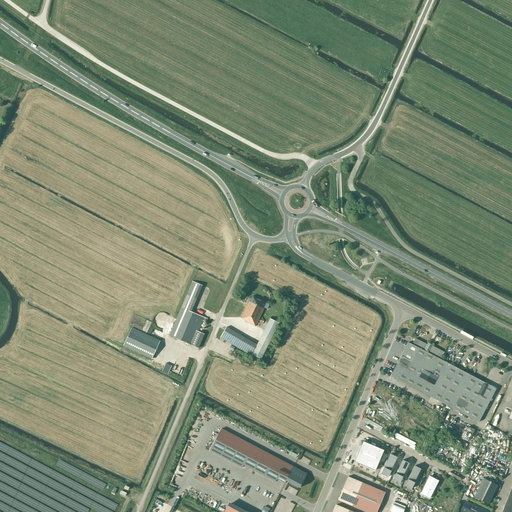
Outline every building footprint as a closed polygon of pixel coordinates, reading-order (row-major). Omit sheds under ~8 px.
[(202,286),(192,282),(169,336),(198,348),(204,334),(198,332),(204,318),(191,312),(202,286)] [(263,307),(266,303),(252,296),(250,301),(249,300),(241,318),(244,320),(244,321),(255,326),(264,308),(263,307)] [(165,313),(164,313),(163,312),(162,312),(161,312),(160,313),(159,313),(158,313),(157,314),(156,315),(155,315),(155,316),(154,316),(154,317),(154,318),(154,319),(153,319),(153,320),(153,321),(153,322),(153,323),(154,324),(154,325),(155,326),(155,327),(156,327),(156,328),(157,328),(157,329),(158,329),(159,329),(160,330),(161,330),(162,330),(163,330),(164,329),(165,329),(166,329),(167,328),(168,327),(169,327),(169,326),(169,325),(170,325),(170,324),(170,323),(171,322),(171,321),(171,320),(170,319),(170,318),(170,317),(169,317),(169,316),(168,315),(167,314),(166,313),(165,313)] [(279,323),(270,319),(257,344),(252,355),(261,359),(279,323)] [(151,359),(160,341),(132,327),(123,346),(151,359)] [(257,344),(226,327),(220,338),(251,356),(252,355),(257,344)] [(444,352),(432,346),(428,344),(427,345),(415,339),(412,344),(408,342),(390,376),(478,422),(496,388),(440,359),(444,352)] [(293,467),(221,429),(209,450),(242,467),(243,465),(275,482),(277,479),(285,483),(286,481),(299,488),(305,476),(292,469),(293,467)] [(385,450),(364,441),(356,461),(376,470),(385,450)] [(397,457),(391,454),(381,474),(387,477),(397,457)] [(403,460),(393,480),(400,483),(410,463),(403,460)] [(421,469),(414,466),(404,486),(410,489),(421,469)] [(366,511),(376,511),(385,492),(348,476),(338,500),(366,511)] [(429,476),(420,494),(429,498),(438,480),(429,476)] [(483,478),(473,497),(488,504),(497,486),(483,478)] [(511,511),(511,484),(501,511),(511,511)] [(472,504),(465,501),(460,511),(488,511),(489,511),(473,503),(472,504)] [(214,511),(194,502),(190,509),(196,511),(214,511)]
